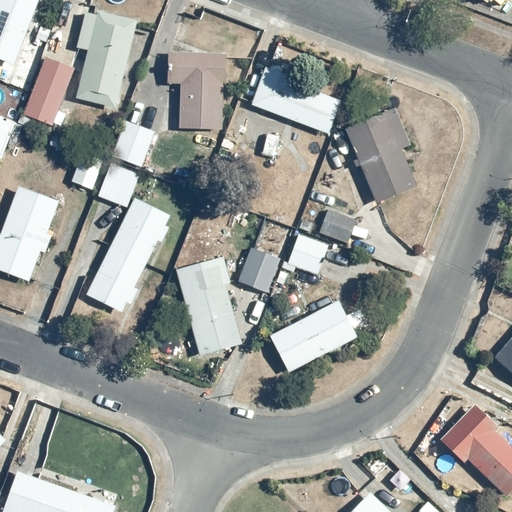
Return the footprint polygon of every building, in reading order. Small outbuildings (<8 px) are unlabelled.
[(0,0),(0,58),(16,64),(41,0),(0,0)] [(479,0),(496,13),(507,0),(479,0)] [(138,25),(139,20),(100,10),(99,14),(96,13),(88,11),(80,47),(90,49),(78,98),(118,107),(138,25)] [(169,83),(183,83),(182,128),(224,129),(226,84),(228,84),(229,53),(170,52),(170,61),(169,83)] [(55,125),(77,67),(48,56),(26,114),(55,125)] [(255,102),(254,105),(331,134),(343,101),(296,83),(298,78),(271,68),(268,67),(255,102)] [(363,165),(379,203),(381,202),(420,186),(404,148),(413,145),(398,107),(348,128),(361,159),(356,161),(359,167),(363,165)] [(0,154),(12,123),(0,118),(0,154)] [(154,131),(124,121),(112,157),(142,167),(154,131)] [(78,139),(68,134),(64,143),(48,136),(44,145),(59,152),(58,156),(68,161),(78,139)] [(103,160),(82,152),(70,182),(91,190),(103,160)] [(139,173),(109,163),(97,196),(127,207),(139,173)] [(49,234),(61,201),(21,186),(3,234),(0,233),(0,268),(31,281),(43,250),(47,252),(54,235),(49,234)] [(137,198),(113,246),(149,264),(161,240),(164,242),(172,227),(168,225),(173,216),(137,198)] [(330,210),(321,232),(350,243),(359,220),(330,210)] [(301,234),(290,263),(320,274),(330,245),(301,234)] [(113,246),(89,294),(125,312),(130,302),(134,304),(141,289),(137,287),(149,264),(113,246)] [(270,293),(283,258),(253,248),(241,282),(270,293)] [(226,256),(178,269),(202,356),(237,346),(244,344),(227,283),(233,282),(226,256)] [(341,300),(272,336),(291,372),(360,337),(341,300)] [(511,337),(497,355),(511,368),(511,337)] [(466,461),(469,457),(508,494),(511,490),(511,444),(496,429),(500,426),(476,403),(442,438),(466,461)] [(112,511),(115,505),(16,471),(1,511),(112,511)] [(393,511),(372,491),(351,511),(393,511)]
